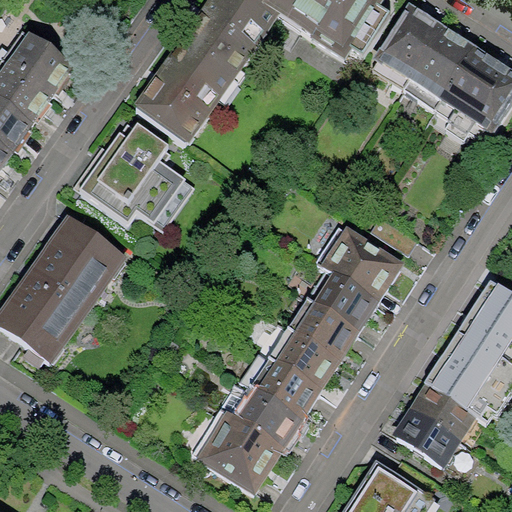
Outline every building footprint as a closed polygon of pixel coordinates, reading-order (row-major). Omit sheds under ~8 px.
[(183,49),(232,84),(277,20),(249,0),(217,0),(200,25),(183,49)] [(249,0),(277,20),(302,36),(324,0),(249,0)] [(356,71),(389,21),(376,12),(384,0),(324,0),(302,36),(356,71)] [(396,79),(409,88),(442,37),(420,23),(410,16),(371,75),(390,87),(396,79)] [(423,97),(417,105),(435,116),(473,57),(453,44),(442,37),(409,88),(423,97)] [(55,95),(71,74),(22,39),(1,68),(50,102),(55,95)] [(137,114),(186,149),(232,84),(183,49),(154,90),(137,114)] [(473,129),(467,138),(468,139),(469,138),(485,149),(511,107),(511,82),(487,66),(473,57),(435,116),(450,126),(449,127),(451,128),(457,118),(473,129)] [(37,121),(50,102),(1,68),(0,69),(0,109),(30,131),(37,121)] [(30,131),(0,109),(0,152),(10,159),(17,149),(30,131)] [(162,170),(170,159),(167,157),(168,155),(137,133),(136,135),(127,128),(108,155),(109,156),(101,168),(80,196),(126,229),(128,227),(127,226),(134,216),(150,227),(152,224),(154,225),(181,187),(182,187),(184,185),(162,170)] [(0,152),(0,173),(10,159),(0,152)] [(380,220),(370,235),(408,259),(418,244),(380,220)] [(111,280),(106,277),(117,262),(121,265),(123,264),(70,226),(32,279),(0,323),(0,333),(29,354),(24,361),(39,371),(55,348),(60,351),(111,280)] [(328,254),(334,258),(324,275),(326,276),(376,309),(381,301),(400,272),(341,234),(328,254)] [(307,305),(357,338),(361,332),(376,309),(326,276),(307,305)] [(454,344),(425,389),(429,392),(473,421),(480,425),(511,374),(511,302),(490,289),(454,344)] [(357,338),(307,305),(288,335),(338,367),(343,360),(357,338)] [(288,335),(277,328),(264,343),(259,357),(269,364),(319,397),(324,389),(338,367),(288,335)] [(319,397),(269,364),(250,393),(300,426),(305,419),(319,397)] [(418,403),(410,415),(457,446),(473,421),(429,392),(425,399),(421,405),(418,403)] [(300,426),(250,393),(242,405),(232,398),(220,416),(281,455),(286,448),(300,426)] [(457,446),(410,415),(402,427),(406,429),(401,435),(397,443),(441,471),(457,446)] [(201,465),(253,499),(263,484),(281,455),(220,416),(204,441),(213,446),(201,465)] [(417,511),(426,499),(376,466),(345,511),(417,511)]
